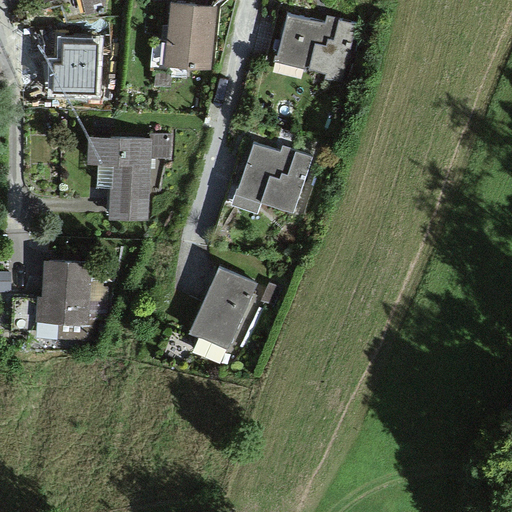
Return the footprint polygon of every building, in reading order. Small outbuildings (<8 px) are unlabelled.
[(166,68),(204,70),(208,8),(170,6),(166,68)] [(287,13),(274,63),(332,77),(344,27),(287,13)] [(101,40),(60,39),(60,62),(51,62),(50,93),(100,94),(101,40)] [(107,170),(107,219),(145,218),(144,159),(165,159),(165,139),(87,140),(88,170),(107,170)] [(250,144),(234,196),(285,212),(301,160),(250,144)] [(41,266),(40,326),(83,326),(84,266),(41,266)] [(253,284),(216,269),(191,333),(229,347),(253,284)]
